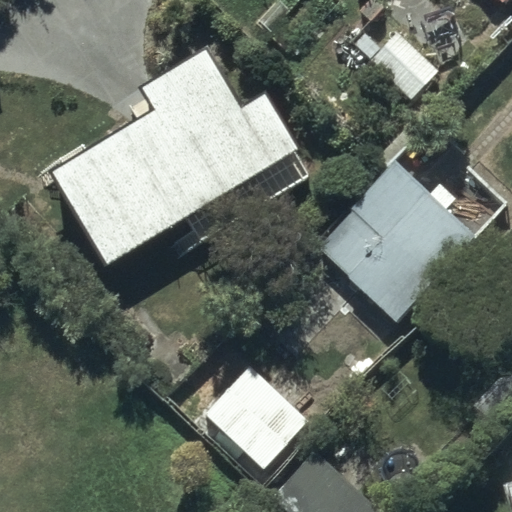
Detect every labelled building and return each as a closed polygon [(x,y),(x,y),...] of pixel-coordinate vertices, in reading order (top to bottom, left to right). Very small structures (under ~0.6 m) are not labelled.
[(511,0),(490,0),(507,16),(511,9),(511,0)] [(397,33),(362,63),(404,106),(437,75),(397,33)] [(248,116),(213,53),(140,93),(153,118),(48,174),(101,271),(310,158),(278,99),(248,116)] [(481,249),(399,173),(320,257),(402,334),(481,249)] [(247,366),(194,420),(256,482),(309,428),(247,366)] [(511,431),(511,383),(510,382),(477,419),(502,442),(511,431)] [(384,511),(320,456),(276,506),(283,511),(384,511)]
